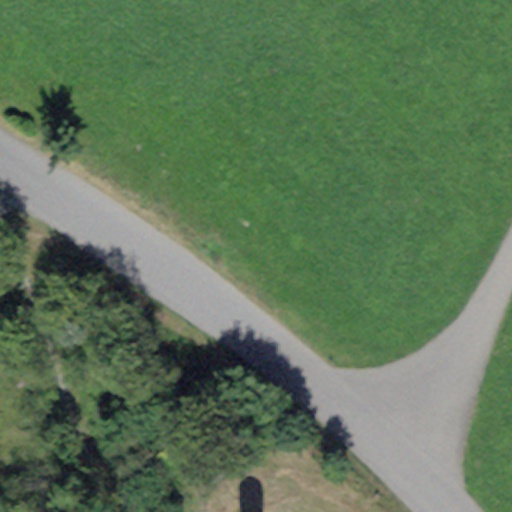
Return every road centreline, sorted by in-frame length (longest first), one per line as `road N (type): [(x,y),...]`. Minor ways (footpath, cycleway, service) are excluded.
road 1 (unclassified): [(465,511),(438,477),(0,136)]
road 2 (track): [(438,477),(511,242)]
